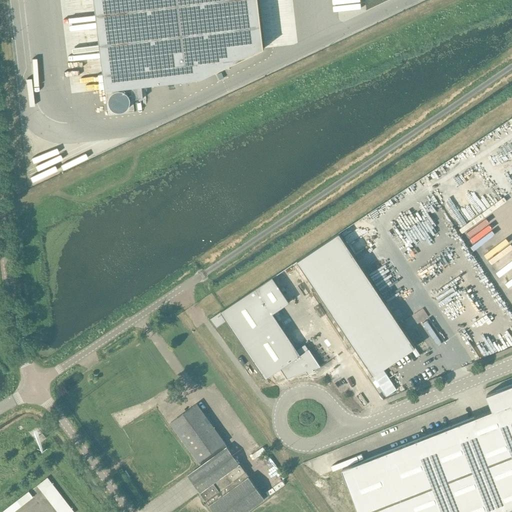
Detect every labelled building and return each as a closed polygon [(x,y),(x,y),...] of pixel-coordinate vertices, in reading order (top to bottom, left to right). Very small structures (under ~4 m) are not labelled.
[(94,0),(105,90),(131,87),(132,99),(143,98),(141,86),(201,79),(264,49),(258,0),(94,0)] [(108,98),(108,103),(109,107),(112,111),(116,113),(121,114),(125,112),(129,109),(131,105),(132,100),(130,96),(127,92),(123,90),(118,90),(114,91),(110,94),(108,98)] [(373,376),(415,348),(340,234),(298,262),(373,376)] [(283,270),(274,277),(291,302),(300,295),(283,270)] [(280,369),(287,379),(306,372),(308,374),(307,375),(307,376),(315,370),(313,371),(313,370),(320,367),(309,349),(300,355),(273,314),(290,303),(273,277),(210,319),(216,327),(226,321),(265,379),(280,369)] [(382,388),(393,382),(387,372),(376,378),(382,388)] [(492,410),(342,469),(358,511),(499,511),(511,507),(511,384),(486,395),(492,410)] [(171,423),(199,462),(225,443),(197,404),(171,423)] [(42,433),(34,439),(38,444),(46,438),(42,433)] [(209,505),(213,511),(246,511),(265,499),(249,477),(249,476),(240,464),(227,446),(188,475),(200,493),(209,506),(209,505)] [(57,511),(73,511),(47,478),(37,485),(57,511)] [(13,511),(33,497),(28,492),(1,511),(13,511)]
